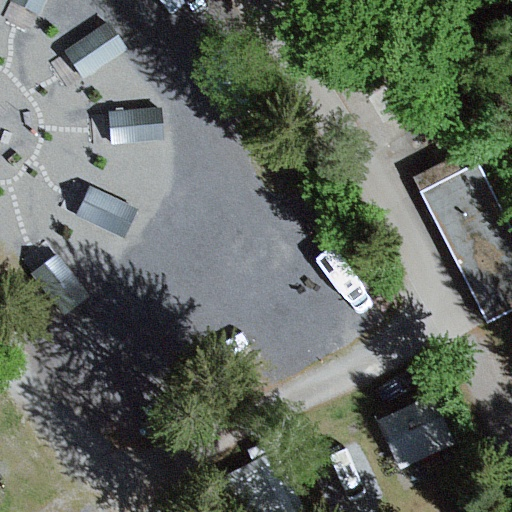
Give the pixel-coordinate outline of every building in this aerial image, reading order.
[(110,0),(179,114),(245,74),(200,0),(110,0)] [(0,159),(17,142),(0,126),(0,159)] [(263,208),(223,157),(138,225),(177,275),(263,208)] [(511,240),(476,169),(418,198),(484,330),(511,316),(511,240)] [(66,325),(123,286),(58,193),(2,232),(66,325)] [(439,398),(384,421),(405,470),(460,446),(439,398)] [(318,463),(341,511),(365,511),(395,498),(366,440),(318,463)]
